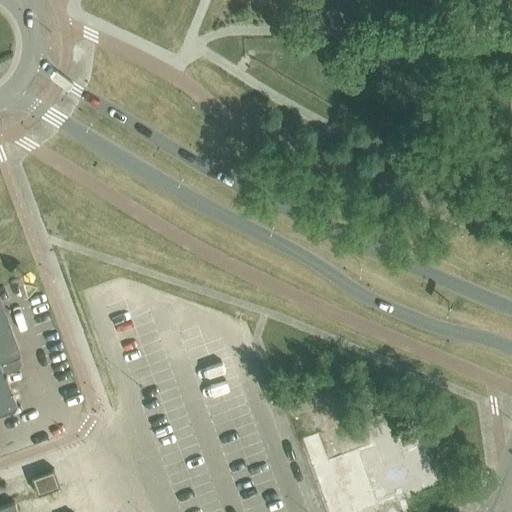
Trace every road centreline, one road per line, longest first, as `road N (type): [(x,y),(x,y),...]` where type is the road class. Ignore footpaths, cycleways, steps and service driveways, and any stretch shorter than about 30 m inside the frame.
road 1 (secondary): [(8,95),(323,265),(351,290),(437,328),(511,349)]
road 2 (secondary): [(511,305),(218,170),(32,58)]
road 3 (unclassified): [(143,461),(90,299)]
